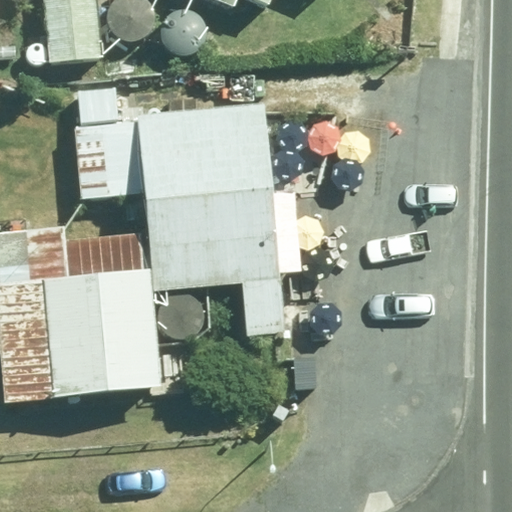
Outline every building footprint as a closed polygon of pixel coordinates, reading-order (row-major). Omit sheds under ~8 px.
[(99,64),(92,0),(44,0),(51,69),(99,64)] [(276,0),(229,0),(271,15),(276,0)] [(201,59),(205,15),(164,12),(161,56),(201,59)] [(275,113),(140,127),(157,288),(292,274),(275,113)] [(131,256),(0,269),(0,367),(4,410),(145,395),(131,256)]
